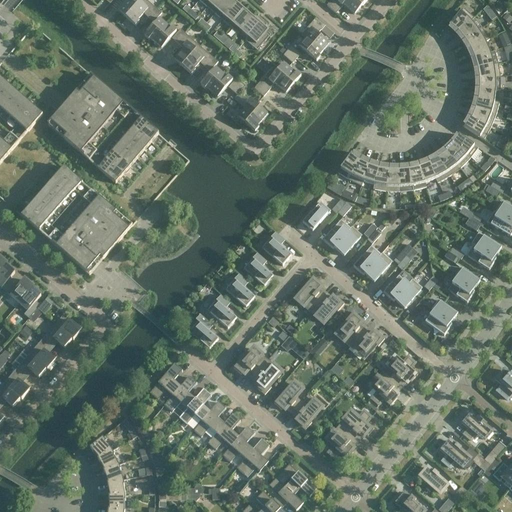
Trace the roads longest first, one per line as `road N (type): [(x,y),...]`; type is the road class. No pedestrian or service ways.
road 1 (residential): [(353,40),(255,151),(82,0)]
road 2 (residential): [(0,448),(106,325),(0,231)]
road 3 (residential): [(410,72),(360,137),(398,147),(423,141),(445,120),(458,78),(435,37)]
road 4 (residential): [(355,499),(210,372)]
road 5 (residential): [(455,379),(312,253)]
road 6 (residential): [(210,372),(312,253)]
road 7 (residential): [(355,499),(455,379)]
